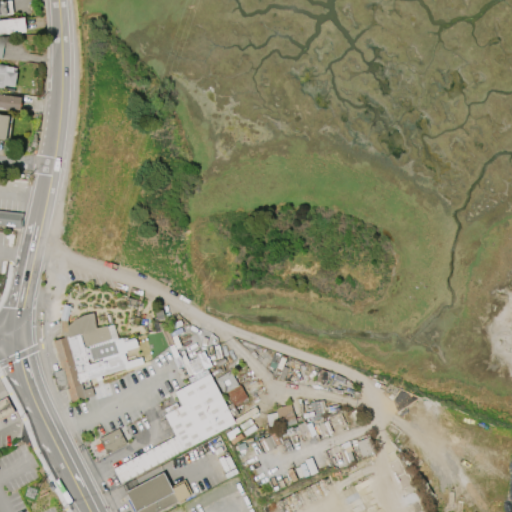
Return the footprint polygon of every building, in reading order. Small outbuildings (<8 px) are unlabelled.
[(0,0),(0,16),(11,16),(10,0),(0,0)] [(0,20),(25,18),(26,33),(0,35),(0,20)] [(0,64),(7,66),(7,67),(17,68),(16,73),(17,73),(15,87),(5,85),(4,90),(0,89),(0,64)] [(0,94),(22,97),(20,111),(0,108),(0,94)] [(0,114),(9,116),(5,140),(0,139),(0,114)] [(0,225),(20,228),(22,211),(0,208),(0,225)] [(66,321),(60,319),(59,319),(63,304),(70,306),(66,321)] [(96,329),(93,313),(82,315),(73,320),(67,326),(67,333),(68,337),(80,333),(96,329)] [(110,342),(117,340),(113,325),(106,327),(109,340),(110,342)] [(84,347),(80,333),(96,329),(106,326),(106,327),(109,340),(84,347)] [(54,340),(62,368),(54,371),(60,389),(66,388),(71,403),(95,396),(92,384),(83,387),(82,384),(87,383),(86,379),(124,368),(119,353),(97,359),(98,361),(88,363),(84,347),(80,333),(68,337),(65,338),(64,337),(54,340)] [(124,368),(119,353),(97,359),(98,361),(88,363),(84,347),(109,340),(110,342),(117,340),(122,338),(123,341),(134,338),(137,347),(125,350),(126,352),(123,352),(126,362),(141,358),(142,363),(124,369),(124,368)] [(228,398),(232,405),(246,398),(231,371),(213,380),(224,400),(228,398)] [(212,373),(177,391),(183,404),(166,413),(177,435),(116,467),(124,483),(238,424),(212,373)] [(0,400),(6,397),(13,412),(0,418),(0,400)] [(98,438),(119,428),(127,444),(107,454),(98,438)] [(164,473),(129,492),(140,511),(161,511),(194,495),(187,483),(173,490),(164,473)]
